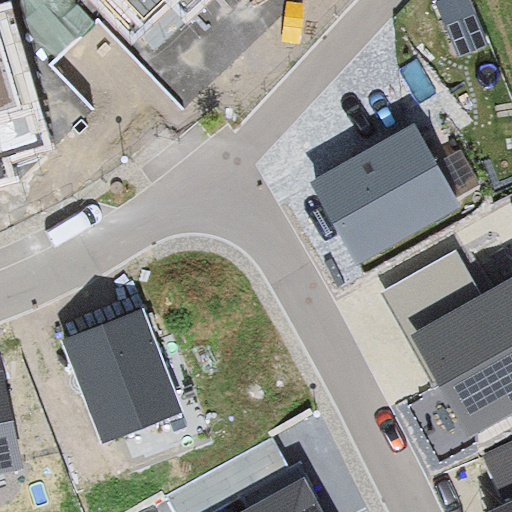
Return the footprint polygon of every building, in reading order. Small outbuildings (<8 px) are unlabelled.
[(93,0),(132,40),(171,1),(188,18),(206,0),(93,0)] [(0,185),(21,180),(15,161),(56,149),(12,2),(0,5),(0,185)] [(421,135),(322,188),(360,259),(459,205),(421,135)] [(511,286),(424,334),(473,423),(511,401),(511,286)] [(134,309),(62,340),(103,436),(176,405),(134,309)] [(1,365),(0,365),(0,478),(23,474),(1,365)] [(511,511),(511,449),(491,458),(511,506),(511,510),(507,511),(511,511)] [(320,511),(307,484),(251,511),(320,511)]
